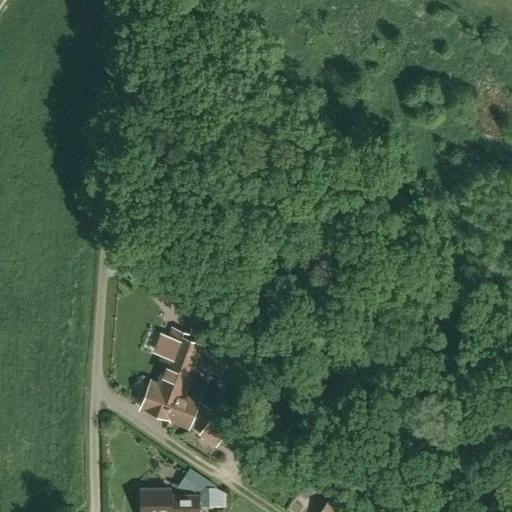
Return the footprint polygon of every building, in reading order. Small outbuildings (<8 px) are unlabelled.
[(166,361),(158,386),(153,384),(144,409),(174,420),(174,421),(188,426),(198,401),(183,395),(194,364),(210,370),(215,356),(200,350),(202,345),(189,340),(191,336),(173,329),(161,359),(166,361)] [(243,431),(216,411),(202,430),(230,450),(243,431)] [(212,487),(214,484),(189,468),(177,488),(201,491),(201,506),(226,506),(226,494),(212,487)] [(197,511),(197,495),(170,496),(170,489),(140,490),(140,511),(197,511)] [(347,511),(329,499),(319,511),(347,511)]
